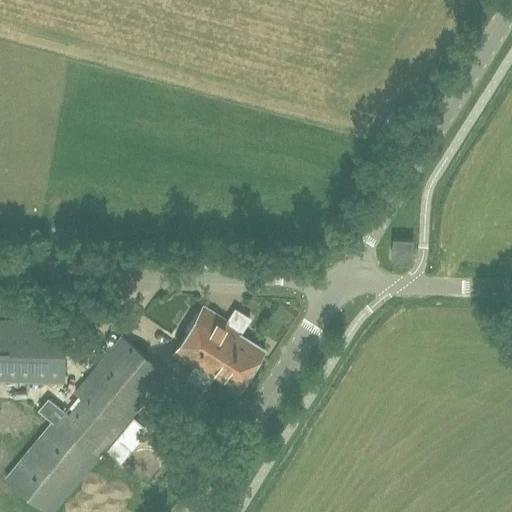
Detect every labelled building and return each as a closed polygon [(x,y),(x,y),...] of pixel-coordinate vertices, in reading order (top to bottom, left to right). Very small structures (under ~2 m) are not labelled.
[(411,260),(412,240),(393,239),(392,259),(411,260)] [(214,375),(239,390),(265,350),(236,331),(238,328),(204,307),(173,354),(211,378),(214,375)] [(0,380),(64,382),(65,335),(0,332),(0,380)] [(62,410),(48,398),(39,410),(53,421),(6,478),(47,511),(50,511),(166,372),(123,336),(62,410)] [(121,436),(109,451),(125,464),(137,448),(121,436)]
